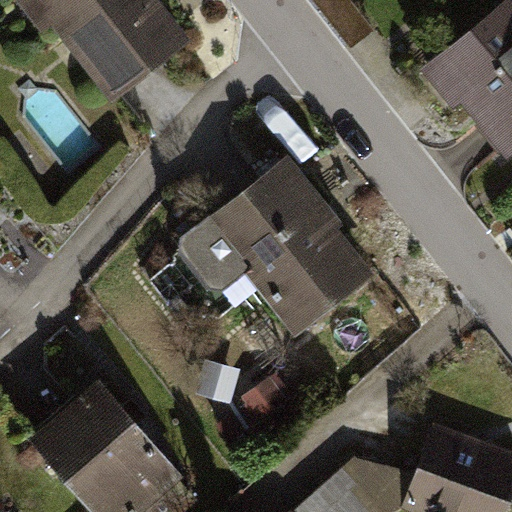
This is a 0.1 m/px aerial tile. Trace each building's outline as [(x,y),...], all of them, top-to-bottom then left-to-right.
[(17,0),(43,32),(55,23),(116,100),(195,38),(166,2),(168,0),(17,0)] [(351,0),(315,0),(351,46),(373,29),(351,0)] [(511,1),(511,0),(509,0),(423,71),(455,110),(464,102),(509,158),(511,155),(511,1)] [(295,155),(188,235),(185,250),(212,289),(228,291),(252,272),(301,337),(381,275),(344,231),(348,226),(333,206),(295,155)] [(240,370),(212,364),(204,397),(233,403),(240,370)] [(280,374),(240,402),(255,425),(296,397),(280,374)] [(105,384),(35,440),(92,511),(194,511),(203,506),(129,413),(105,384)] [(406,508),(404,511),(507,511),(511,498),(511,450),(478,438),(436,423),(418,476),(406,508)] [(355,458),(296,510),(297,511),(399,511),(406,508),(418,476),(355,458)]
